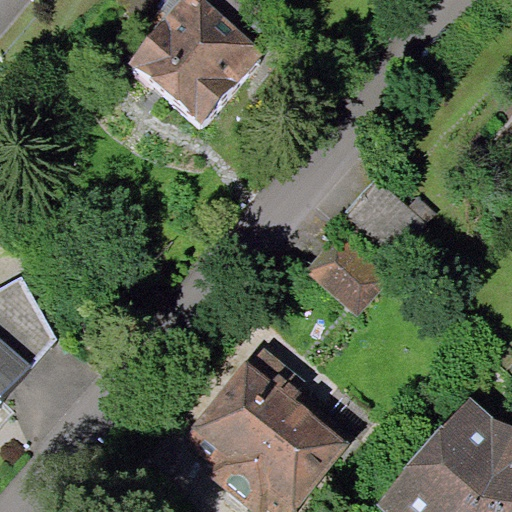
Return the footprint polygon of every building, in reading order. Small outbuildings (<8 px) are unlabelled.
[(278,78),(200,10),(136,82),(213,151),(278,78)] [(378,176),(337,223),(387,266),(427,219),(378,176)] [(342,234),(307,273),(356,317),(391,278),(342,234)] [(0,428),(62,356),(29,286),(0,301),(0,428)] [(322,511),(368,461),(259,367),(182,455),(247,511),(322,511)] [(511,511),(511,431),(476,413),(392,511),(511,511)]
